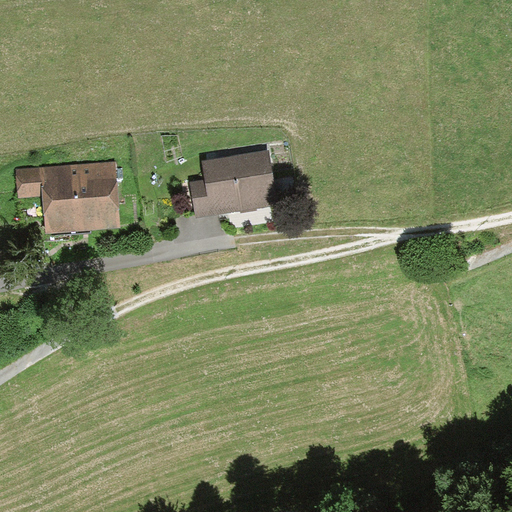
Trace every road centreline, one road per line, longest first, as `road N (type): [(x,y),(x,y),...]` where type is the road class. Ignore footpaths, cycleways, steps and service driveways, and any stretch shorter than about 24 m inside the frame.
road 1 (track): [(0,377),(100,314),(177,285),(287,270),(511,216)]
road 2 (residential): [(0,279),(247,237)]
road 3 (track): [(402,242),(247,237)]
